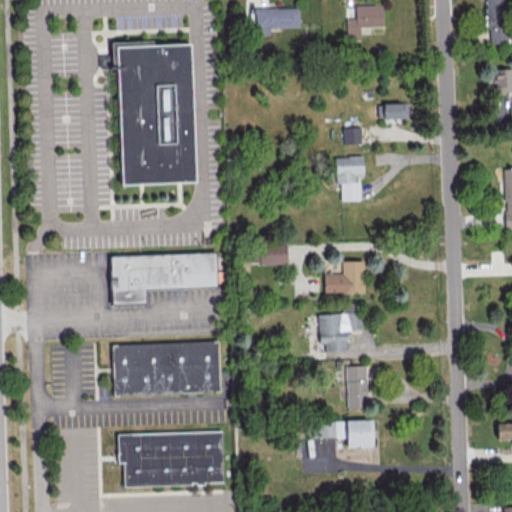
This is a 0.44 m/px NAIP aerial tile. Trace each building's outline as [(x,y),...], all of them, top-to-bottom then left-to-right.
[(485,0),(486,44),(508,43),(507,0),(485,0)] [(345,40),(359,39),(359,26),(382,26),(382,4),(353,5),(354,17),(344,17),(345,40)] [(297,7),(253,8),(254,35),(268,35),(268,27),(297,27),(297,7)] [(197,182),(123,184),(119,69),(101,70),(100,56),(114,55),(113,42),(155,41),(155,46),(192,44),(197,182)] [(493,68),(494,92),(511,91),(511,81),(511,68),(493,68)] [(381,118),(406,117),(406,102),(381,102),(381,118)] [(359,143),(358,126),(340,127),(341,143),(359,143)] [(339,200),(357,199),(356,174),(361,174),(361,155),(333,156),(334,183),(339,183),(339,200)] [(511,168),(502,168),(504,228),(511,227),(511,168)] [(285,262),(285,244),(246,245),(247,263),(285,262)] [(215,253),(217,287),(145,290),(145,304),(113,305),(111,257),(215,253)] [(322,272),(322,293),(362,292),(362,260),(340,260),(340,272),(322,272)] [(347,350),(346,330),(361,329),(360,312),(316,314),(317,343),(323,343),(323,351),(347,350)] [(221,392),(116,396),(113,345),(219,341),(221,392)] [(344,365),(345,408),(366,407),(365,365),(344,365)] [(372,445),(371,419),(310,420),(310,437),(344,436),(345,446),(372,445)] [(496,438),(511,438),(511,444),(511,421),(495,422),(496,438)] [(225,483),(125,487),(124,463),(119,464),(118,436),(223,431),(225,483)]
